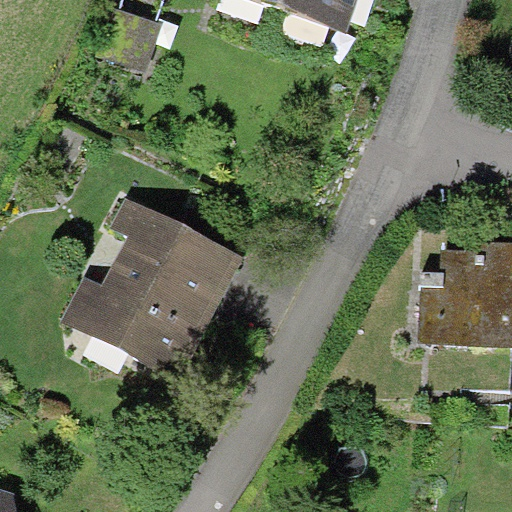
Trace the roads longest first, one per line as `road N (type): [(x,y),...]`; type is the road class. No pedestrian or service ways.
road 1 (residential): [(398,132),(321,302),(200,511)]
road 2 (residential): [(442,0),(398,132)]
